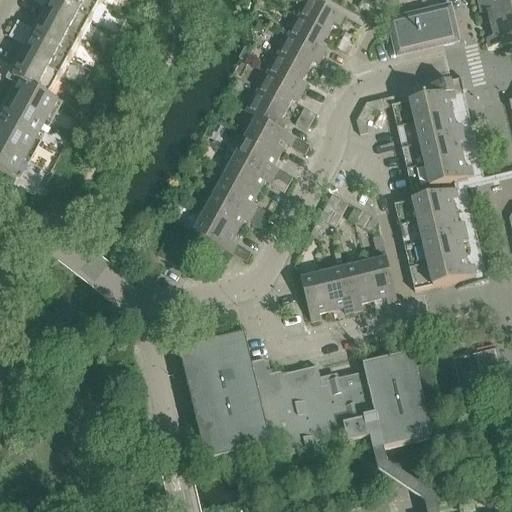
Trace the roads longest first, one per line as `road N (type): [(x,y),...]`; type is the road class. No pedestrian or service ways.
road 1 (residential): [(334,144),(353,92),(446,66),(511,72)]
road 2 (residential): [(182,511),(166,409),(136,305)]
road 3 (residential): [(257,286),(275,345),(290,349),(410,320)]
road 4 (residential): [(334,144),(362,159),(379,195),(410,320)]
road 5 (residential): [(136,305),(51,236),(0,210)]
road 6 (residential): [(257,286),(334,144)]
road 7 (residential): [(136,305),(165,308),(257,286)]
